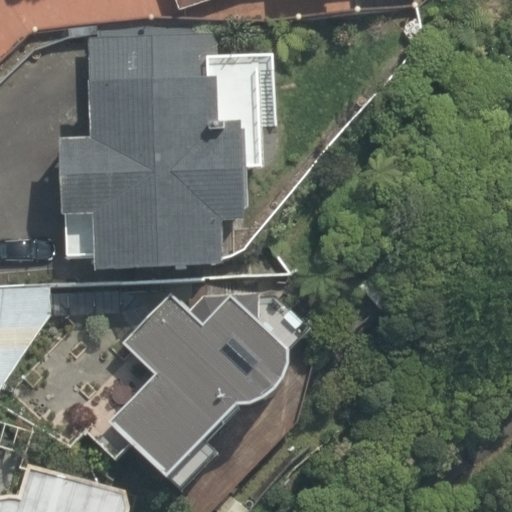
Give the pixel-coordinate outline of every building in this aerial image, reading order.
[(180,0),(181,11),(212,0),(283,0),(284,2),(357,2),(357,0),(180,0)] [(258,166),(275,166),(275,55),(214,55),(214,35),(92,35),(91,145),(62,145),(62,264),(103,265),(103,280),(236,281),(236,216),(258,216),(258,166)] [(0,396),(15,395),(56,322),(52,277),(0,281),(0,396)] [(171,383),(129,427),(186,481),(257,405),(275,406),(291,397),(301,385),(304,370),(302,359),(245,305),(213,339),(179,306),(137,351),(171,383)] [(165,511),(168,504),(44,472),(37,498),(0,488),(0,511),(165,511)]
